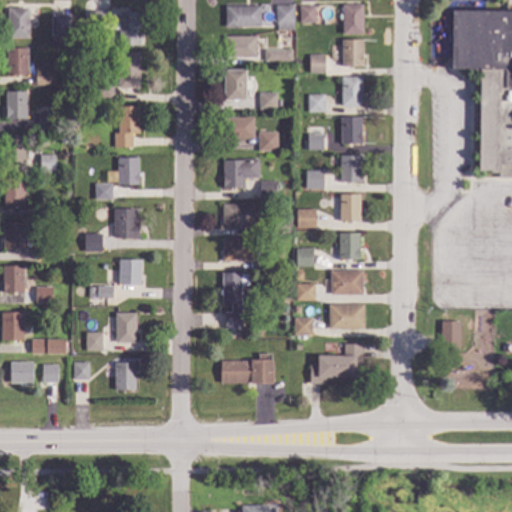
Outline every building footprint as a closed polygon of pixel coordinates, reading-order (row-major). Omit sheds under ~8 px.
[(511,177),(498,177),(498,170),(497,170),(497,173),(490,172),(490,170),(478,170),(479,121),(472,121),(472,110),(478,111),(479,69),(451,68),(452,9),(506,9),(506,3),(511,3),(511,177)] [(314,22),(299,23),(299,4),(312,4),(314,4),(314,22)] [(363,34),(341,34),(341,4),(362,4),(363,34)] [(260,26),(224,26),(224,5),(260,5),(260,26)] [(294,23),(292,23),(292,29),(276,29),(276,23),(275,23),(275,5),(294,5),(294,23)] [(28,37),(7,37),(7,16),(5,16),(5,7),(28,7),(28,37)] [(109,27),(90,27),(90,11),(109,11),(109,27)] [(140,44),(120,45),(119,11),(140,11),(140,44)] [(70,32),(69,33),(69,35),(52,35),(52,33),(51,33),(51,14),(70,14),(70,32)] [(256,55),(224,56),(224,35),(256,35),(256,55)] [(362,66),(341,66),(341,39),(362,39),(362,66)] [(27,74),(7,74),(6,48),(27,48),(27,74)] [(281,60),(264,60),(264,48),(281,48),(281,60)] [(140,88),(118,88),(117,52),(140,52),(140,88)] [(324,72),(308,72),(308,54),(324,54),(324,72)] [(53,85),(35,85),(35,60),(53,60),(53,85)] [(246,99),(223,99),(223,68),(245,68),(246,99)] [(361,106),(340,106),(340,76),(361,76),(361,106)] [(114,97),(95,97),(94,81),(113,81),(114,97)] [(26,117),(5,118),(5,91),(26,91),(26,117)] [(276,109),(258,109),(258,92),(276,92),(276,109)] [(323,111),(307,111),(307,93),(323,93),(323,111)] [(139,133),(132,134),(132,148),(113,148),(113,132),(118,132),(117,105),(139,105),(139,133)] [(55,128),(38,128),(38,111),(54,111),(55,128)] [(253,138),(223,139),(223,116),(253,116),(253,138)] [(362,142),(340,142),(340,116),(361,116),(362,142)] [(277,151),(257,151),(257,131),(277,131),(277,151)] [(322,149),(306,149),(306,132),(322,132),(322,149)] [(25,161),(4,161),(4,134),(25,134),(25,161)] [(39,173),(54,173),(54,155),(38,155),(39,173)] [(361,182),(339,182),(339,155),(361,155),(361,182)] [(138,184),(117,184),(117,181),(111,181),(111,172),(117,172),(117,157),(138,157),(138,184)] [(258,178),(244,178),(244,188),(222,188),(222,160),(242,160),(242,158),(258,158),(258,178)] [(326,188),(309,188),(309,175),(326,175),(326,188)] [(24,205),(3,206),(3,176),(24,176),(24,205)] [(276,197),(259,197),(259,179),(276,179),(276,197)] [(112,199),(94,199),(94,183),(112,183),(112,199)] [(90,199),(72,200),(72,189),(90,189),(90,199)] [(360,221),(338,221),(338,193),(360,193),(360,221)] [(51,215),(34,215),(34,203),(51,202),(51,215)] [(253,226),(222,226),(222,203),(253,203),(253,226)] [(136,221),(139,221),(139,238),(113,238),(113,207),(136,207),(136,221)] [(315,227),(296,227),(296,208),(315,208),(315,227)] [(289,232),(271,232),(271,215),(289,215),(289,232)] [(24,249),(2,249),(2,221),(23,221),(24,249)] [(101,252),(84,252),(83,232),(101,232),(101,252)] [(358,260),(338,260),(338,259),(332,259),(332,248),(338,248),(338,232),(358,232),(358,260)] [(253,260),(223,260),(223,237),(253,237),(253,260)] [(51,258),(34,258),(34,246),(51,245),(51,258)] [(313,266),(295,266),(295,247),(313,247),(313,266)] [(282,266),(265,266),(265,249),(282,249),(282,266)] [(140,284),(119,284),(118,258),(140,258),(140,284)] [(23,292),(2,292),(2,265),(23,265),(23,292)] [(362,294),(330,294),(330,269),(362,269),(362,294)] [(240,273),(249,273),(249,286),(240,286),(240,328),(224,328),(224,311),(230,311),(230,304),(221,304),(221,295),(218,295),(218,289),(221,289),(221,272),(240,271),(240,273)] [(313,284),(294,284),(295,301),(313,300),(313,284)] [(113,297),(97,297),(97,285),(113,285),(113,297)] [(52,302),(35,302),(34,286),(52,286),(52,302)] [(363,328),(327,329),(327,304),(363,303),(363,328)] [(300,312),(293,312),(292,305),(299,304),(300,312)] [(23,340),(0,340),(0,312),(23,312),(23,340)] [(136,343),(115,343),(115,312),(136,312),(136,343)] [(460,330),(437,330),(437,313),(460,313),(460,330)] [(311,334),(293,334),(293,317),(311,317),(311,334)] [(102,350),(85,350),(85,332),(102,332),(102,350)] [(47,341),(50,341),(50,351),(47,351),(47,354),(30,354),(30,339),(47,339),(47,341)] [(362,365),(355,365),(355,378),(326,378),(326,383),(308,383),(308,362),(316,362),(316,356),(343,356),(343,343),(362,343),(362,365)] [(271,360),(272,360),(272,384),(249,384),(249,381),(219,381),(219,360),(257,360),(257,352),(271,352),(271,360)] [(32,381),(8,382),(8,361),(32,360),(32,381)] [(88,379),(72,379),(72,362),(88,362),(88,379)] [(135,389),(114,389),(114,362),(135,362),(135,389)] [(57,382),(41,382),(41,363),(57,363),(57,382)]
